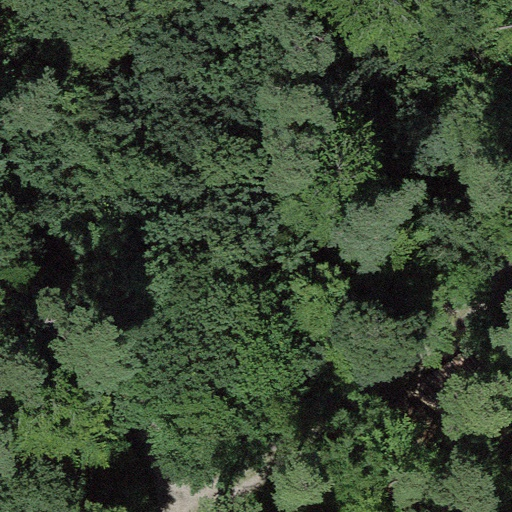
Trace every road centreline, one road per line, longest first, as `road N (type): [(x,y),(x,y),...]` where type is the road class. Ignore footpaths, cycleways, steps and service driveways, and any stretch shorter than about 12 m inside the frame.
road 1 (track): [(193,511),(0,181)]
road 2 (track): [(210,511),(511,304)]
